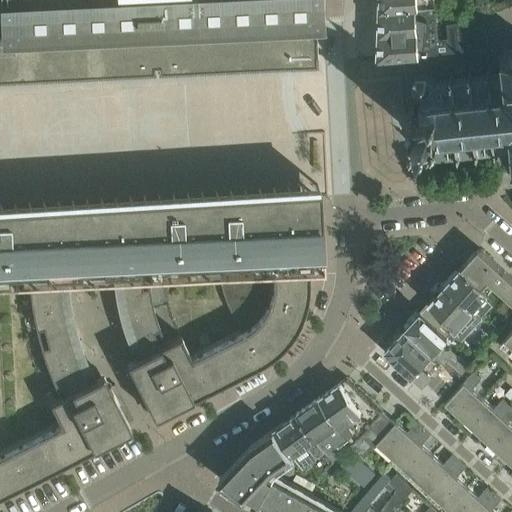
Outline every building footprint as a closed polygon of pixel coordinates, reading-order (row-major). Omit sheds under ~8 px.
[(0,39),(0,69),(313,54),(311,15),(311,7),(311,0),(11,0),(13,27),(4,27),(4,30),(7,30),(8,39),(0,39)] [(380,0),(380,10),(417,6),(436,5),(435,0),(380,0)] [(417,6),(380,10),(377,58),(420,54),(479,47),(478,39),(477,25),(447,27),(448,38),(439,28),(437,5),(436,5),(417,6)] [(511,49),(506,50),(506,49),(504,49),(504,55),(499,55),(499,58),(505,57),(506,73),(490,74),(489,71),(487,71),(487,75),(472,76),(471,73),(469,73),(469,77),(453,78),(453,75),(450,75),(451,79),(435,80),(434,76),(431,77),(427,75),(427,73),(425,72),(424,74),(419,75),(419,74),(417,74),(417,76),(413,80),(412,80),(411,82),(413,82),(413,88),(412,89),(413,91),(414,90),(418,94),(418,95),(420,96),(420,95),(421,95),(422,100),(420,101),(420,103),(422,103),(422,107),(416,108),(416,104),(412,104),(412,108),(408,108),(409,112),(413,111),(413,115),(414,115),(414,116),(415,116),(416,124),(415,124),(415,125),(414,125),(414,129),(411,129),(411,133),(415,133),(415,136),(419,136),(419,132),(422,132),(423,138),(425,138),(425,142),(426,142),(427,149),(427,150),(426,150),(426,154),(425,154),(425,156),(428,156),(428,159),(431,159),(431,156),(440,155),(440,159),(443,159),(443,155),(476,152),(477,155),(480,155),(479,151),(495,150),(495,153),(498,153),(498,149),(511,147),(511,163),(510,164),(510,167),(511,166),(511,49)] [(0,493),(130,427),(256,363),(262,360),(268,356),(273,352),(278,348),(283,343),(287,338),(291,333),(295,327),(298,321),(301,315),(303,309),(305,303),(306,296),(307,289),(308,283),(307,276),(307,263),(322,263),(318,184),(0,203),(0,493)] [(462,265),(483,285),(489,278),(511,299),(506,305),(511,310),(511,277),(479,247),(462,265)] [(462,267),(447,283),(481,315),(487,308),(479,300),(489,289),(483,285),(462,265),(461,266),(462,267)] [(447,283),(446,283),(446,284),(431,300),(430,300),(430,301),(464,333),(481,315),(447,283)] [(451,362),(462,373),(470,365),(452,350),(445,350),(438,344),(446,335),(421,311),(407,327),(443,361),(446,357),(451,362)] [(489,325),(499,334),(505,327),(495,318),(489,325)] [(443,361),(407,327),(386,349),(423,383),(425,381),(441,396),(462,373),(451,362),(446,357),(443,361)] [(511,329),(499,344),(511,355),(511,329)] [(446,402),(464,419),(484,398),(473,388),(482,379),(474,371),(446,402)] [(349,439),(353,444),(365,455),(377,441),(396,421),(348,377),(320,397),(349,439)] [(349,439),(320,397),(297,413),(334,460),(343,452),(353,444),(349,439)] [(484,398),(464,419),(482,435),(510,405),(503,398),(495,408),(484,398)] [(482,435),(500,451),(511,438),(511,423),(509,420),(511,416),(511,406),(510,405),(482,435)] [(276,428),(294,452),(304,465),(315,479),(321,474),(334,460),(297,413),(276,428)] [(396,421),(377,441),(396,458),(424,428),(417,421),(408,431),(397,420),(396,421)] [(294,452),(276,428),(252,445),(220,479),(245,497),(246,496),(248,493),(260,500),(258,504),(272,511),(337,511),(266,474),(272,468),(291,454),(294,452)] [(396,458),(414,475),(433,454),(422,444),(431,434),(424,428),(396,458)] [(511,438),(500,451),(511,462),(511,438)] [(342,465),(365,485),(376,473),(353,452),(342,465)] [(414,475),(431,491),(459,460),(452,454),(444,463),(433,454),(414,475)] [(459,460),(431,491),(449,507),(468,486),(458,476),(466,467),(459,460)] [(351,511),(360,511),(391,478),(385,472),(351,511)] [(393,511),(413,490),(397,476),(390,483),(399,491),(381,511),(393,511)] [(449,507),(454,511),(477,511),(495,493),(488,486),(479,496),(468,486),(449,507)] [(477,511),(496,511),(493,509),(502,499),(495,493),(477,511)]
